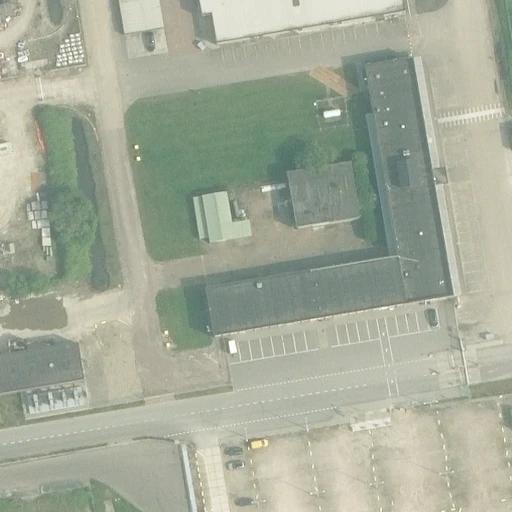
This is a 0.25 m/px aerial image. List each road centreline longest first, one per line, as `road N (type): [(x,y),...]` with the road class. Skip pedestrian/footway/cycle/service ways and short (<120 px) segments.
road 1 (unclassified): [(0,446),(464,369)]
road 2 (unknown): [(137,267),(362,233)]
road 3 (unknown): [(0,325),(143,304)]
